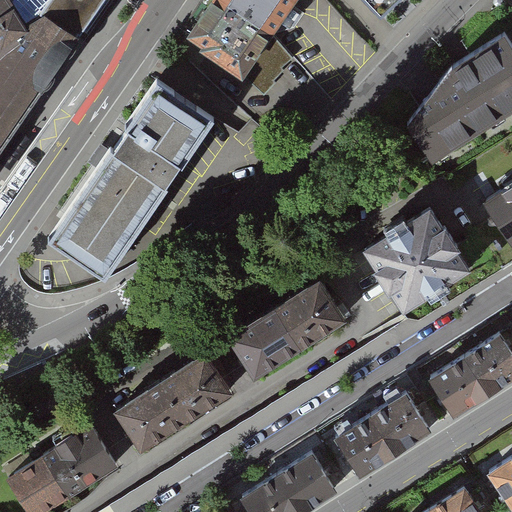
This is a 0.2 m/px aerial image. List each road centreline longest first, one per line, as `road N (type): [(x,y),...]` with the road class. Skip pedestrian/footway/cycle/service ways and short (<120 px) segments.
road 1 (tertiary): [(54,337),(228,232),(462,0)]
road 2 (residential): [(159,511),(511,291)]
road 3 (secondary): [(162,0),(0,233)]
road 4 (tertiary): [(511,403),(336,511)]
